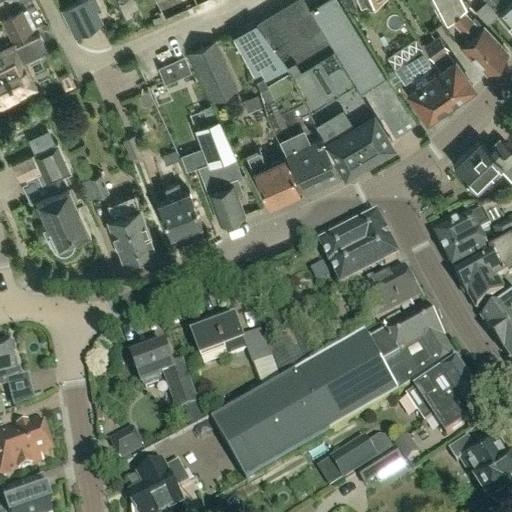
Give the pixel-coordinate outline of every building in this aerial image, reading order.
[(85,0),(82,0),(61,10),(73,35),(97,24),(85,0)] [(322,134),(344,171),(393,142),(381,124),(359,88),(309,7),(304,0),(290,0),(254,22),(286,61),(322,134)] [(355,0),(360,9),(380,0),(355,0)] [(434,0),(446,21),(451,19),(469,38),(459,47),(472,61),(475,59),(487,72),(508,52),(483,26),(482,27),(474,18),(471,19),(461,9),(466,6),(462,0),(434,0)] [(511,1),(498,14),(511,29),(511,1)] [(393,89),(342,4),(317,20),(359,88),(368,104),(393,89)] [(11,41),(32,30),(22,9),(0,19),(11,41)] [(257,80),(280,65),(286,61),(254,22),(254,21),(232,34),(257,80)] [(0,107),(9,103),(8,101),(34,89),(21,63),(46,51),(38,34),(13,46),(13,45),(0,51),(0,107)] [(439,70),(457,96),(472,85),(444,46),(437,35),(423,46),(440,69),(439,70)] [(207,94),(210,101),(237,88),(215,40),(187,52),(207,94)] [(457,96),(439,70),(437,71),(431,63),(421,48),(393,67),(403,82),(407,79),(413,88),(408,91),(426,117),(457,96)] [(166,106),(182,98),(174,83),(158,91),(166,106)] [(186,103),(170,108),(177,131),(193,125),(186,103)] [(197,127),(198,128),(210,163),(204,165),(206,171),(201,173),(219,222),(241,214),(244,213),(237,192),(242,190),(237,178),(240,177),(242,176),(233,152),(218,118),(208,123),(197,127)] [(322,134),(317,126),(282,143),(304,189),(340,172),(318,136),(322,134)] [(511,150),(501,139),(490,150),(480,140),(454,165),(477,188),(502,164),(506,167),(509,164),(511,167),(511,150)] [(91,231),(64,175),(72,171),(57,141),(31,153),(40,171),(36,173),(38,177),(22,185),(30,202),(35,200),(52,236),(47,238),(53,250),(55,253),(59,254),(65,256),(72,252),(74,249),(75,244),(76,240),(75,238),(91,231)] [(267,166),(259,149),(246,155),(268,205),(299,191),(285,158),(267,166)] [(95,196),(109,191),(101,173),(88,177),(95,196)] [(174,233),(175,237),(186,233),(185,229),(202,223),(189,190),(182,192),(178,181),(165,186),(169,197),(157,202),(170,235),(174,233)] [(122,259),(154,247),(134,195),(107,205),(112,219),(107,220),(122,259)] [(492,226),(484,211),(472,217),(436,236),(454,269),(490,250),(480,232),(492,226)] [(342,287),(400,257),(378,214),(320,243),(342,287)] [(511,239),(490,252),(455,273),(477,310),(506,293),(498,279),(511,271),(511,239)] [(403,313),(414,307),(411,302),(421,297),(406,269),(356,292),(370,318),(349,330),(354,340),(365,334),(376,328),(373,323),(400,308),(403,313)] [(511,299),(482,320),(511,363),(511,299)] [(267,337),(287,332),(280,302),(260,307),(267,337)] [(456,356),(443,335),(426,306),(416,311),(414,307),(403,313),(406,317),(403,318),(401,314),(385,322),(383,328),(383,329),(367,338),(365,334),(354,340),(330,353),(305,366),(295,372),(330,434),(400,394),(399,392),(442,366),(441,364),(456,356)] [(243,338),(236,318),(193,334),(201,356),(225,346),(229,356),(246,350),(252,365),(253,364),(262,385),(281,378),(263,331),(243,338)] [(305,366),(330,353),(314,321),(289,334),(305,366)] [(284,378),(295,372),(305,366),(289,334),(269,345),(284,378)] [(0,385),(1,386),(7,384),(12,407),(33,399),(27,373),(20,375),(19,369),(15,370),(11,354),(15,353),(12,341),(8,342),(8,341),(0,342),(0,385)] [(171,365),(164,345),(132,356),(142,385),(144,385),(147,387),(158,382),(158,380),(159,379),(158,376),(163,374),(177,411),(198,403),(183,361),(171,365)] [(434,417),(477,389),(458,361),(407,395),(424,421),(433,415),(434,417)] [(248,481),(330,434),(295,372),(284,378),(211,418),(248,481)] [(477,389),(434,417),(447,437),(489,408),(477,389)] [(0,475),(42,460),(40,453),(50,449),(39,418),(0,432),(0,475)] [(123,463),(145,451),(133,427),(109,439),(123,463)] [(407,462),(420,453),(408,436),(395,445),(407,462)] [(509,489),(510,489),(511,492),(511,458),(510,460),(496,437),(476,449),(469,439),(450,451),(457,462),(459,461),(473,483),(477,480),(490,501),(491,500),(499,504),(509,498),(509,489)] [(344,480),(377,459),(364,438),(331,459),(344,480)] [(364,485),(402,461),(394,449),(357,473),(364,485)] [(190,482),(178,461),(164,468),(162,463),(139,475),(129,480),(134,491),(131,493),(137,505),(132,508),(132,511),(164,511),(182,503),(175,489),(190,482)] [(43,488),(40,478),(2,491),(5,502),(0,503),(0,511),(51,511),(49,504),(51,503),(46,487),(43,488)]
